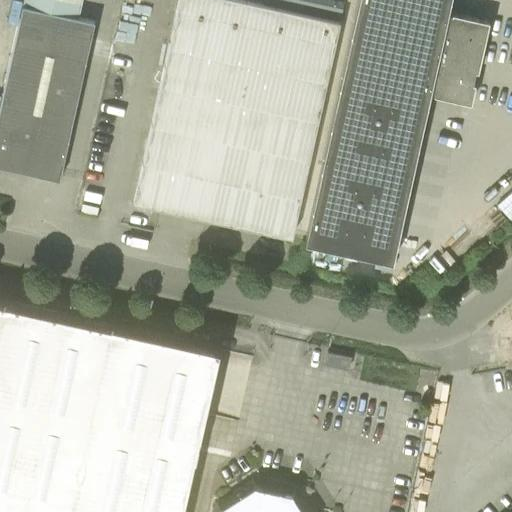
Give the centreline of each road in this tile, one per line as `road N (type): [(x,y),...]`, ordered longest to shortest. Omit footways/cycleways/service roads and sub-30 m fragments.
road 1 (unclassified): [(511,273),(449,315),(399,320),(0,240)]
road 2 (unknown): [(109,0),(96,114),(60,252)]
